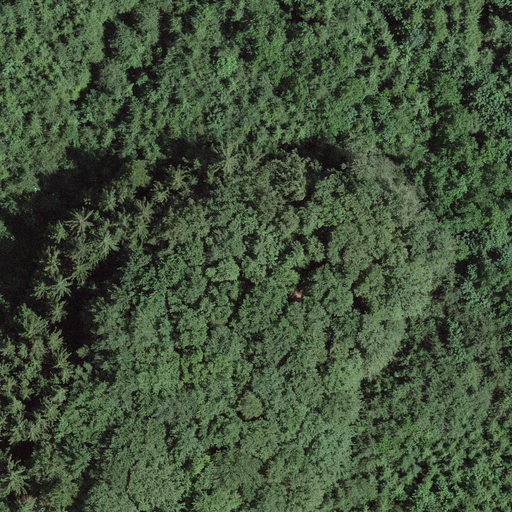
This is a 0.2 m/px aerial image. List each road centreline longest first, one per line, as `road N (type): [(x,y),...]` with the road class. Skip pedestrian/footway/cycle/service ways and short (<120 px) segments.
road 1 (track): [(511,257),(412,263),(0,493)]
road 2 (track): [(511,160),(367,0)]
